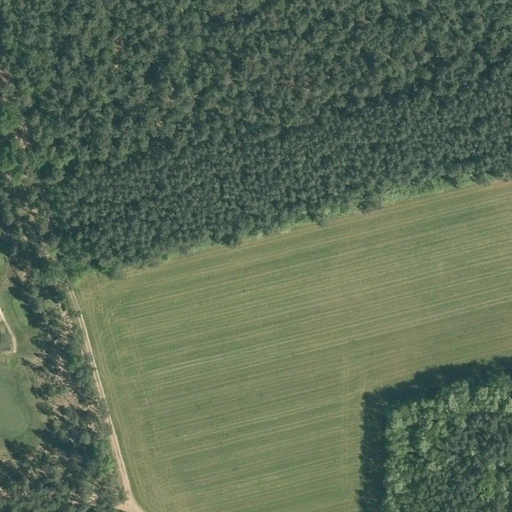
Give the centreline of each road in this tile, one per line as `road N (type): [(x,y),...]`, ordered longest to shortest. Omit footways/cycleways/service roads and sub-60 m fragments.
road 1 (track): [(131,507),(0,29)]
road 2 (track): [(131,507),(0,495)]
